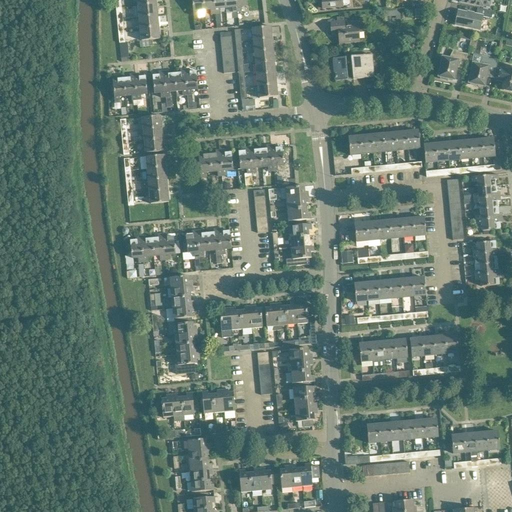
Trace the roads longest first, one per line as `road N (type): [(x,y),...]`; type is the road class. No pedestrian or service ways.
road 1 (residential): [(445,301),(436,190),(327,199)]
road 2 (residential): [(317,109),(219,120),(210,30)]
road 3 (residential): [(336,486),(447,479),(448,491),(511,486)]
road 4 (residential): [(335,435),(252,440),(248,353)]
road 5 (residential): [(332,272),(251,277),(246,190)]
road 6 (unclassified): [(332,272),(335,435)]
